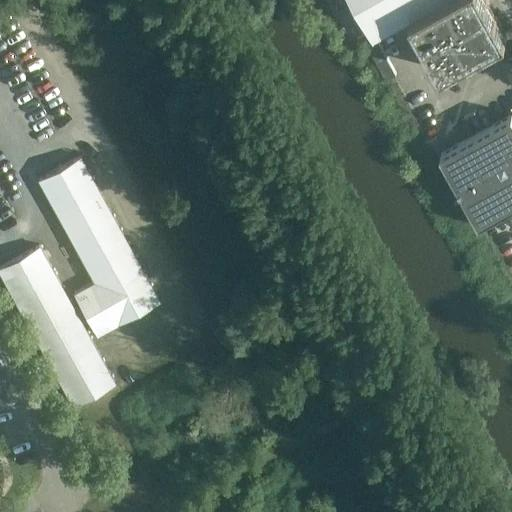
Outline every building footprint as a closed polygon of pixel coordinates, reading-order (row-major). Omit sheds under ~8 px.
[(438,0),(355,0),(375,35),(411,15),(438,0)] [(507,35),(487,0),(438,0),(411,15),(442,71),(468,57),(472,63),(474,62),(473,61),(479,63),(487,58),(483,49),(507,35)] [(460,189),(511,160),(511,114),(440,154),(460,189)] [(39,245),(0,267),(0,272),(5,282),(33,332),(41,347),(73,405),(114,382),(81,321),(88,317),(97,334),(159,300),(80,157),(39,179),(95,282),(74,293),(83,310),(77,314),(39,245)] [(479,224),(511,206),(511,160),(460,189),(479,224)]
